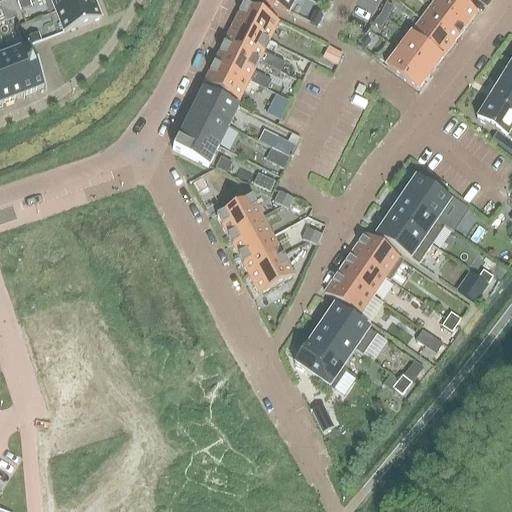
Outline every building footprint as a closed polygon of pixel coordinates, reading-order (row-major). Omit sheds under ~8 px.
[(27,0),(16,4),(19,12),(31,7),(27,0)] [(49,0),(55,13),(88,0),(49,0)] [(92,0),(88,0),(55,13),(63,33),(63,34),(101,20),(92,0)] [(261,0),(287,13),(294,0),(261,0)] [(463,30),(476,14),(457,0),(436,0),(432,6),(463,30)] [(387,20),(393,8),(385,4),(380,15),(387,20)] [(268,44),(278,23),(242,5),(232,26),(268,44)] [(452,45),(463,30),(432,6),(420,22),(452,45)] [(314,13),(309,24),(316,27),(322,17),(314,13)] [(380,15),(373,25),(379,30),(387,20),(380,15)] [(440,61),(452,45),(420,22),(409,37),(440,61)] [(232,26),(222,45),(258,63),(280,74),(284,65),(262,55),(268,44),(232,26)] [(37,36),(26,40),(27,43),(28,47),(39,43),(37,36)] [(429,76),(440,61),(409,37),(397,52),(429,76)] [(356,48),(363,53),(370,43),(363,38),(356,48)] [(5,53),(23,100),(24,100),(23,97),(43,89),(45,93),(46,92),(28,47),(27,43),(26,44),(27,47),(6,55),(5,53)] [(258,63),(222,45),(212,65),(248,83),(266,92),(270,83),(252,74),(258,63)] [(335,52),(329,63),(336,67),(342,56),(335,52)] [(385,69),(417,92),(429,76),(397,52),(385,69)] [(23,100),(5,53),(4,53),(5,56),(0,57),(0,104),(1,108),(2,108),(1,106),(22,98),(23,100)] [(248,83),(212,65),(202,85),(238,103),(248,83)] [(511,91),(511,66),(510,65),(499,83),(511,91)] [(511,91),(499,83),(487,102),(511,117),(511,91)] [(227,129),(238,109),(202,90),(192,111),(227,129)] [(274,96),(265,115),(279,122),(288,103),(274,96)] [(511,117),(487,102),(476,121),(496,133),(502,138),(497,147),(511,156),(511,117)] [(218,148),(227,129),(192,111),(182,130),(218,148)] [(218,148),(182,130),(172,151),(207,169),(218,148)] [(277,140),(272,149),(274,151),(288,157),(293,148),(287,145),(283,143),(279,141),(277,140)] [(276,153),(270,165),(282,170),(288,159),(276,153)] [(254,180),(251,185),(268,194),(274,183),(262,177),(259,183),(254,180)] [(414,179),(401,199),(444,228),(453,234),(454,233),(450,231),(465,209),(449,198),(446,201),(414,179)] [(286,197),(279,194),(273,205),(280,208),(286,197)] [(292,201),(286,197),(280,208),(287,212),(292,201)] [(250,199),(215,218),(226,237),(261,218),(250,199)] [(401,199),(388,218),(431,247),(444,228),(401,199)] [(272,238),(261,218),(226,237),(237,257),(272,238)] [(388,218),(375,237),(418,266),(431,247),(388,218)] [(301,241),(309,245),(314,234),(307,230),(301,241)] [(314,234),(309,245),(316,248),(321,237),(314,234)] [(385,280),(384,281),(388,283),(402,263),(363,236),(350,256),(385,280)] [(282,257),(272,238),(237,257),(247,276),(282,257)] [(350,256),(337,275),(372,299),(384,281),(385,280),(350,256)] [(247,276),(258,296),(293,277),(282,257),(247,276)] [(482,272),(477,279),(487,286),(492,279),(482,272)] [(337,275),(324,294),(359,318),(372,299),(337,275)] [(468,276),(456,293),(474,305),(486,288),(468,276)] [(333,308),(319,327),(354,352),(362,358),(376,337),(333,308)] [(450,316),(445,322),(455,329),(459,322),(450,316)] [(445,322),(441,329),(450,335),(455,329),(445,322)] [(319,327),(307,346),(342,370),(354,352),(319,327)] [(421,334),(414,344),(424,351),(435,358),(441,347),(421,334)] [(58,336),(35,343),(52,401),(75,394),(58,336)] [(307,346),(293,366),(332,392),(346,372),(342,370),(307,346)] [(402,378),(397,385),(406,392),(411,385),(402,379),(402,378)] [(388,379),(382,387),(390,393),(392,392),(396,386),(388,379)] [(396,386),(392,392),(401,399),(406,392),(397,385),(396,386)] [(332,429),(321,407),(310,412),(321,434),(332,429)]
